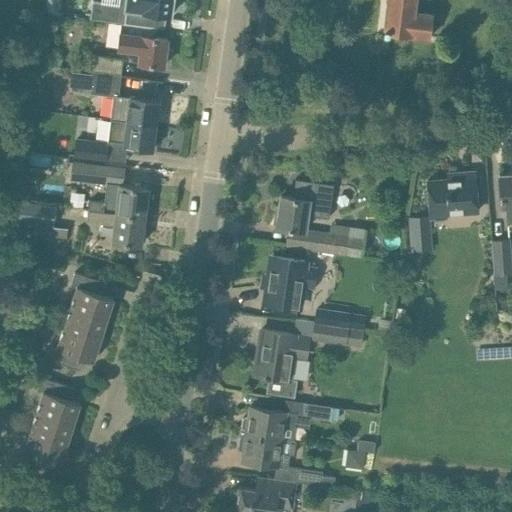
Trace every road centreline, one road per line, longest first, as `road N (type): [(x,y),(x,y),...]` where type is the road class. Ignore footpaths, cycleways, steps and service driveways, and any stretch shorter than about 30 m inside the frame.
road 1 (residential): [(219,139),(511,120)]
road 2 (unclassified): [(178,410),(219,139)]
road 3 (unclassified): [(219,139),(238,0)]
road 4 (residential): [(155,275),(115,402)]
